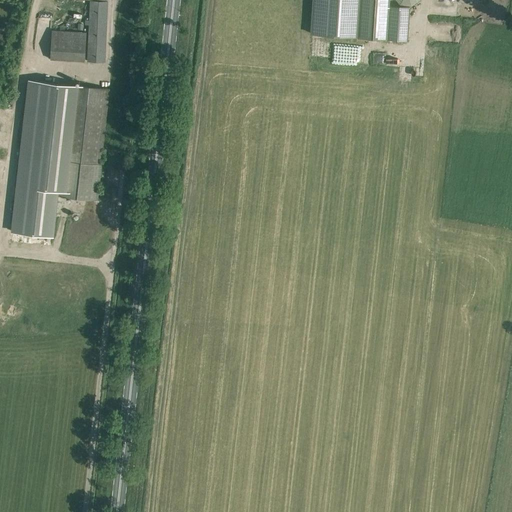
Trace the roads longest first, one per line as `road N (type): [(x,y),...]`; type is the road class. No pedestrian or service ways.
road 1 (primary): [(174,0),(117,511)]
road 2 (track): [(112,265),(84,511)]
